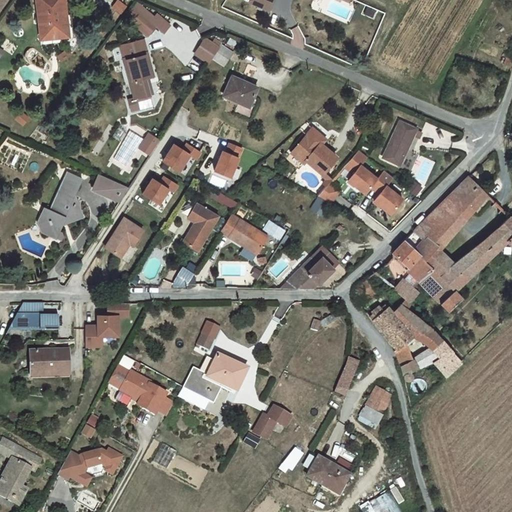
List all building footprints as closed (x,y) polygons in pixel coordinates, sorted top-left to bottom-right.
[(36,0),(40,37),(61,35),(59,16),(58,16),(57,12),(65,11),(63,0),(36,0)] [(270,0),(245,0),(267,9),(270,0)] [(133,7),(150,21),(154,17),(136,2),(133,7)] [(150,21),(133,7),(125,16),(147,35),(155,25),(150,21)] [(59,16),(61,35),(62,38),(68,38),(65,11),(57,12),(58,16),(59,16)] [(154,17),(150,21),(155,25),(163,32),(169,24),(162,18),(155,15),(154,17)] [(148,78),(154,77),(144,39),(118,46),(133,100),(150,96),(145,79),(148,78)] [(215,40),(211,46),(217,50),(220,45),(221,44),(215,40)] [(212,59),(217,50),(211,46),(204,41),(196,53),(209,62),(212,59)] [(217,50),(212,59),(223,66),(232,52),(220,45),(217,50)] [(68,49),(57,56),(60,61),(71,54),(68,49)] [(100,58),(94,66),(100,71),(105,65),(102,63),(104,61),(100,58)] [(511,60),(506,58),(503,64),(511,67),(511,62),(511,60)] [(249,107),(257,87),(231,76),(223,96),(249,107)] [(133,100),(128,102),(131,112),(153,106),(150,96),(133,100)] [(21,112),(15,119),(22,124),(28,118),(21,112)] [(399,165),(415,129),(399,122),(383,157),(399,165)] [(159,140),(148,133),(145,139),(155,146),(159,140)] [(324,172),(336,158),(320,144),(318,145),(306,135),(291,153),(304,163),(306,161),(322,175),(324,172)] [(149,155),(155,146),(145,139),(139,148),(149,155)] [(173,144),(163,160),(178,171),(189,154),(196,159),(200,152),(187,143),(182,150),(173,144)] [(226,152),(223,151),(214,171),(230,178),(242,148),(230,143),(226,152)] [(367,157),(358,150),(344,166),(347,167),(353,173),(348,180),(365,193),(370,187),(379,194),(374,200),(391,214),(402,199),(386,186),(392,177),(383,170),(377,179),(360,166),(367,157)] [(347,167),(344,166),(332,179),(329,183),(331,185),(347,167)] [(322,175),(321,175),(327,180),(324,183),(326,186),(329,183),(332,179),(324,172),(322,175)] [(84,217),(75,195),(82,179),(67,173),(63,181),(49,210),(44,208),(37,222),(41,232),(48,235),(55,234),(58,235),(58,234),(63,237),(65,232),(64,229),(61,228),(62,225),(84,217)] [(114,181),(100,175),(91,189),(105,195),(114,181)] [(152,178),(142,194),(158,204),(168,188),(173,192),(177,185),(164,176),(160,183),(152,178)] [(424,240),(427,236),(438,246),(457,226),(471,209),(472,210),(487,195),(469,176),(446,198),(426,218),(413,231),(424,240)] [(128,188),(114,181),(105,195),(119,202),(128,188)] [(329,183),(326,186),(317,196),(331,203),(339,190),(331,185),(329,183)] [(195,222),(183,242),(197,250),(218,216),(196,203),(187,218),(195,222)] [(257,254),(267,236),(231,214),(220,232),(257,254)] [(511,219),(509,217),(496,229),(486,238),(462,257),(454,264),(441,276),(455,290),(507,241),(511,246),(511,219)] [(142,230),(124,218),(105,247),(120,257),(129,243),(133,245),(142,230)] [(282,232),(269,223),(265,230),(278,238),(282,232)] [(412,271),(420,279),(432,267),(425,260),(437,247),(438,246),(427,236),(424,240),(413,231),(412,232),(393,253),(408,267),(408,266),(413,271),(412,271)] [(339,263),(322,246),(281,288),(313,289),(339,263)] [(425,260),(432,267),(445,255),(437,247),(425,260)] [(420,279),(418,281),(448,311),(462,298),(455,290),(441,276),(454,264),(445,255),(432,267),(420,279)] [(167,276),(173,280),(179,270),(173,266),(167,276)] [(184,290),(194,273),(183,266),(173,284),(184,290)] [(412,271),(404,281),(411,288),(412,287),(418,281),(420,279),(412,271)] [(379,296),(392,288),(373,272),(355,286),(353,298),(360,306),(376,293),(379,296)] [(405,299),(409,304),(417,292),(412,287),(411,288),(404,281),(399,286),(397,287),(395,290),(405,299)] [(401,304),(392,312),(388,307),(387,308),(385,305),(380,309),(378,306),(371,312),(373,314),(369,317),(380,330),(396,350),(406,342),(413,336),(425,342),(432,349),(441,359),(432,362),(445,377),(461,361),(432,329),(406,309),(409,304),(405,299),(401,304)] [(8,330),(58,330),(58,315),(43,315),(43,303),(23,302),(8,330)] [(128,303),(108,303),(108,316),(118,316),(128,316),(128,303)] [(337,312),(321,322),(324,327),(340,318),(337,312)] [(108,316),(98,316),(98,326),(98,328),(95,328),(96,336),(102,336),(118,336),(118,316),(108,316)] [(207,323),(196,345),(202,348),(208,351),(219,329),(207,323)] [(95,326),(85,326),(86,346),(96,346),(96,336),(95,328),(95,326)] [(406,342),(396,350),(400,365),(407,362),(413,359),(406,342)] [(202,348),(196,345),(192,354),(198,357),(202,348)] [(432,349),(413,359),(418,369),(432,362),(441,359),(432,349)] [(69,374),(69,350),(30,352),(31,376),(69,374)] [(213,403),(222,384),(235,390),(245,368),(238,365),(233,362),(216,355),(213,361),(208,371),(200,367),(199,371),(192,368),(182,389),(213,403)] [(205,357),(200,367),(208,371),(213,361),(205,357)] [(344,396),(359,361),(348,357),(346,365),(334,392),(344,396)] [(407,362),(400,365),(403,375),(404,378),(404,379),(405,379),(405,380),(406,380),(407,380),(408,380),(409,380),(410,380),(410,379),(411,379),(411,378),(412,378),(412,377),(412,376),(412,375),(412,374),(411,373),(410,372),(418,369),(413,359),(407,362)] [(109,382),(121,389),(130,373),(118,366),(109,382)] [(150,383),(130,371),(130,373),(121,389),(120,390),(122,392),(131,397),(139,401),(137,406),(155,416),(157,411),(165,398),(167,394),(150,384),(150,383)] [(384,391),(377,387),(360,416),(361,417),(378,425),(378,426),(383,416),(382,415),(393,396),(384,391)] [(387,388),(384,391),(393,396),(395,392),(387,388)] [(131,397),(122,392),(119,398),(127,403),(131,397)] [(174,403),(165,398),(157,411),(167,416),(174,403)] [(262,424),(256,434),(266,440),(276,422),(285,427),(291,416),(274,406),(268,417),(263,414),(259,422),(262,424)] [(101,418),(93,414),(89,423),(96,427),(101,418)] [(378,425),(361,417),(359,421),(375,429),(378,425)] [(262,424),(259,422),(253,433),(256,434),(262,424)] [(260,440),(249,434),(244,442),(255,449),(260,440)] [(3,439),(0,443),(0,452),(12,459),(0,481),(0,496),(18,506),(18,505),(20,502),(26,490),(20,487),(30,469),(34,472),(41,459),(3,439)] [(295,448),(282,464),(291,470),(303,454),(295,448)] [(70,452),(58,474),(68,480),(69,477),(81,484),(85,476),(83,475),(87,468),(90,467),(98,465),(101,464),(107,467),(109,463),(116,467),(122,457),(109,449),(107,453),(102,450),(81,456),(80,458),(70,452)] [(318,457),(307,476),(329,489),(331,486),(340,492),(349,475),(318,457)] [(116,467),(109,463),(107,467),(105,471),(112,475),(116,467)] [(98,465),(90,467),(94,479),(101,476),(98,465)] [(85,476),(81,484),(86,487),(91,479),(85,476)] [(401,511),(398,504),(411,498),(403,482),(357,505),(360,511),(401,511)] [(340,492),(331,486),(329,489),(338,495),(340,492)]
